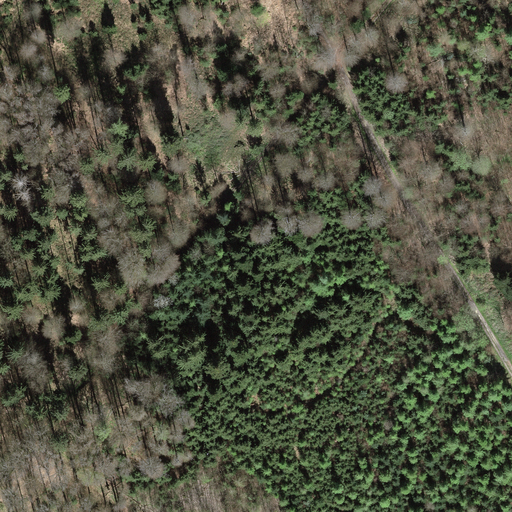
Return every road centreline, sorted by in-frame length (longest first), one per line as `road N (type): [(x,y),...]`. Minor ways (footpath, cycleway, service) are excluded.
road 1 (track): [(387,0),(38,428),(124,511)]
road 2 (track): [(511,370),(390,171),(300,0)]
